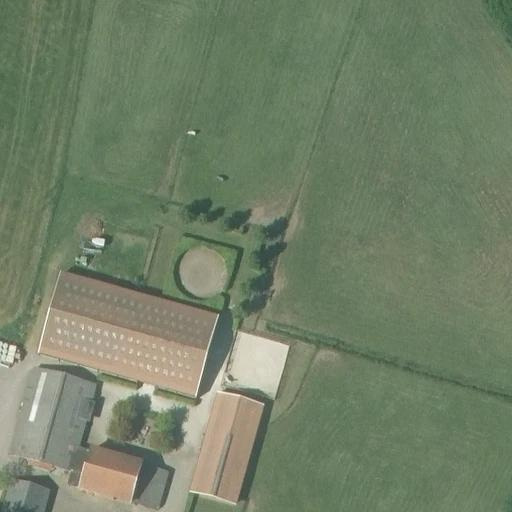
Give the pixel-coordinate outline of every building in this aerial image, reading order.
[(36,358),(195,401),(217,320),(58,277),(36,358)] [(94,388),(32,372),(9,458),(71,475),(94,388)] [(216,395),(190,491),(236,504),(262,407),(216,395)] [(158,511),(169,475),(141,467),(88,453),(78,493),(131,507),(149,511),(158,511)] [(43,511),(49,494),(10,483),(1,511),(43,511)]
